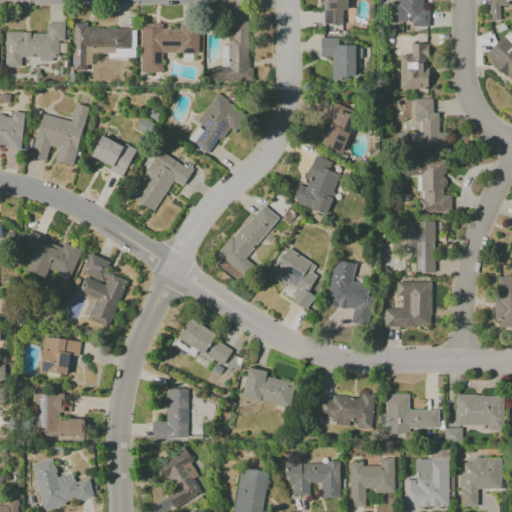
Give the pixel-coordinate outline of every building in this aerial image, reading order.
[(347,10),(346,0),(325,0),(326,8),(322,8),(323,25),(342,24),(341,11),(347,10)] [(398,0),(399,4),(389,5),(389,22),(411,22),(411,26),(428,26),(428,10),(422,10),(422,0),(398,0)] [(488,0),(489,21),(499,21),(499,7),(510,7),(509,0),(488,0)] [(249,82),(249,22),(228,22),(228,46),(220,46),(220,66),(212,66),(211,81),(249,82)] [(4,67),(20,67),(20,57),(39,57),(39,59),(58,59),(58,41),(63,41),(63,23),(45,23),(45,33),(5,33),(4,67)] [(140,24),(140,73),(162,73),(161,53),(197,53),(197,24),(178,24),(178,28),(162,29),(162,24),(140,24)] [(511,81),(511,43),(503,35),(484,55),(511,81)] [(332,57),(331,78),(354,79),(355,59),(361,59),(361,46),(337,45),(337,38),(320,37),(319,57),(332,57)] [(399,89),(427,89),(427,44),(410,44),(410,55),(399,55),(399,89)] [(187,139),(208,154),(228,126),(235,131),(247,115),(217,93),(195,123),(198,125),(187,139)] [(431,100),(413,100),(413,122),(420,122),(420,133),(396,133),(396,151),(444,150),(444,133),(437,133),(437,113),(431,113),(431,100)] [(329,125),(321,145),(341,153),(357,113),(331,102),(322,123),(329,125)] [(86,107),(74,104),(70,121),(40,114),(30,158),(45,161),(48,146),(57,148),(54,161),(74,165),(86,107)] [(0,147),(21,148),(23,112),(11,112),(10,116),(0,115),(0,147)] [(101,134),(89,158),(123,175),(135,151),(101,134)] [(182,186),(191,171),(157,151),(145,170),(147,171),(131,198),(153,211),(172,180),(182,186)] [(291,202),(325,215),(340,175),(328,170),(331,162),(314,156),(305,178),(308,179),(305,187),(298,185),(291,202)] [(417,212),(450,212),(450,195),(444,195),(445,160),(403,160),(403,176),(418,176),(417,212)] [(277,217),(259,203),(219,256),(222,258),(215,266),(237,283),(252,264),(245,259),(277,217)] [(433,272),(434,221),(395,220),(395,252),(415,252),(414,272),(433,272)] [(0,247),(0,251),(13,251),(12,232),(0,232),(0,247)] [(80,249),(63,243),(62,245),(29,233),(23,247),(32,251),(25,271),(44,278),(47,268),(56,272),(53,281),(66,286),(80,249)] [(315,266),(287,248),(268,276),(284,286),(286,283),(297,290),(290,301),(305,310),(314,296),(307,292),(317,277),(310,273),(315,266)] [(126,280),(105,272),(109,262),(88,254),(81,273),(104,282),(103,284),(83,277),(78,292),(95,298),(87,319),(108,328),(126,280)] [(354,263),(333,260),(325,305),(352,310),(350,323),(366,326),(373,286),(351,282),(354,263)] [(511,327),(511,276),(496,277),(497,300),(493,300),(494,317),(499,317),(499,328),(511,327)] [(431,282),(395,282),(395,296),(402,297),(401,309),(383,308),(383,326),(430,327),(431,282)] [(231,350),(213,339),(216,335),(189,318),(177,338),(222,366),(231,350)] [(80,342),(44,337),(39,371),(66,375),(69,353),(78,354),(80,342)] [(241,398),(288,408),(294,383),(265,376),(266,372),(247,368),(241,398)] [(151,438),(186,439),(187,389),(165,389),(165,422),(151,422),(151,438)] [(83,436),(83,420),(59,419),(59,412),(67,412),(68,394),(35,394),(34,435),(83,436)] [(315,417),(335,419),(334,423),(356,425),(355,428),(370,430),(374,395),(361,394),(360,398),(330,396),(330,399),(317,397),(315,417)] [(438,428),(438,410),(407,410),(408,394),(385,394),(385,434),(408,434),(408,428),(438,428)] [(453,425),(488,426),(487,431),(502,431),(503,396),(454,395),(453,425)] [(444,443),(461,442),(460,428),(443,428),(444,443)] [(173,508),(201,493),(193,479),(198,476),(184,450),(156,465),(170,490),(164,493),(173,508)] [(349,462),(348,506),(364,507),(364,489),(373,489),(373,493),(393,493),(393,458),(380,458),(380,466),(362,466),(362,462),(349,462)] [(458,506),(476,507),(476,489),(499,490),(500,458),(471,458),(471,463),(463,463),(462,472),(459,472),(458,506)] [(31,464),(42,509),(92,497),(88,479),(73,482),(71,473),(56,477),(52,459),(31,464)] [(447,507),(447,460),(414,460),(414,480),(403,480),(403,507),(447,507)] [(339,462),(285,463),(285,486),(292,486),(292,495),(308,495),(308,483),(320,483),(320,498),(339,498),(339,462)] [(261,511),(268,472),(240,468),(232,511),(261,511)] [(0,511),(17,511),(17,500),(6,500),(7,507),(0,507),(0,511)]
